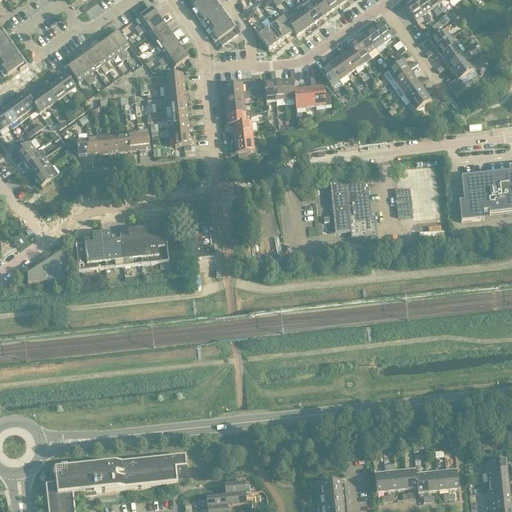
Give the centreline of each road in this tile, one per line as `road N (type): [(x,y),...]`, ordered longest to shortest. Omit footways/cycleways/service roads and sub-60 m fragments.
road 1 (tertiary): [(87,441),(511,394)]
road 2 (residential): [(223,198),(250,195),(320,161),(511,137)]
road 3 (residential): [(48,243),(102,212),(223,198)]
road 4 (residential): [(80,29),(39,57),(20,31),(59,4),(75,26)]
road 5 (residential): [(383,6),(310,57),(251,65)]
road 6 (residential): [(223,198),(206,70)]
